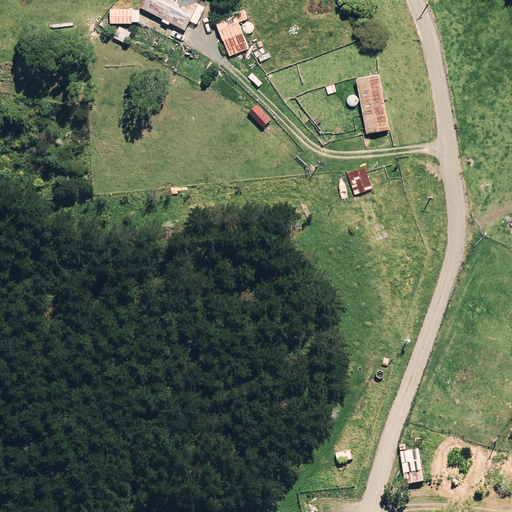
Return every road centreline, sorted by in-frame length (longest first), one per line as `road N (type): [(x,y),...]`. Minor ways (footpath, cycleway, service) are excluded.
road 1 (unclassified): [(369,511),(449,269),(454,197),(447,148)]
road 2 (track): [(447,148),(414,0)]
